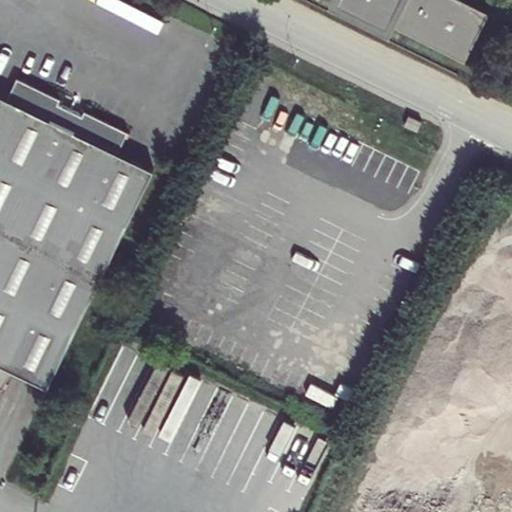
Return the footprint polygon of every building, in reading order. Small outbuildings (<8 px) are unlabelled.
[(339,0),(337,4),(386,29),(390,23),(465,61),(489,13),(462,0),(339,0)] [(0,93),(0,226),(102,280),(155,168),(119,151),(129,130),(86,111),(83,116),(58,105),(61,98),(18,77),(8,98),(0,93)] [(404,125),(418,130),(422,121),(409,115),(404,125)] [(478,212),(457,252),(484,266),(505,226),(478,212)] [(0,226),(0,388),(5,390),(14,369),(51,386),(102,280),(0,226)]
